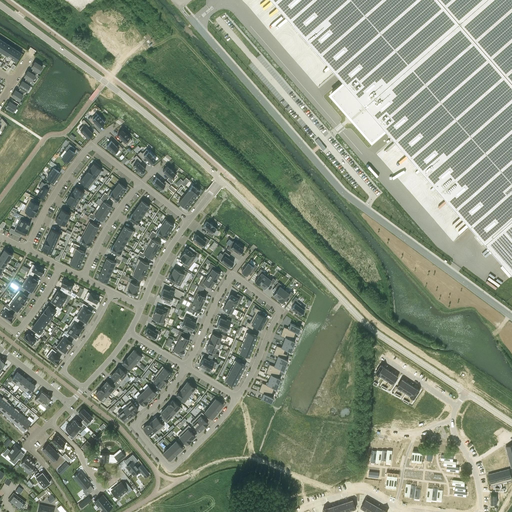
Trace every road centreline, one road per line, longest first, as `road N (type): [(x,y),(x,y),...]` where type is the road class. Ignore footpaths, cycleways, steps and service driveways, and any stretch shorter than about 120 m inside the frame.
road 1 (unclassified): [(511,317),(341,191),(190,20)]
road 2 (track): [(386,316),(374,258),(147,0)]
road 3 (tertiary): [(220,180),(373,331),(468,394)]
road 4 (tertiary): [(0,5),(129,99),(220,180)]
road 5 (residential): [(236,397),(279,310),(233,274),(186,366)]
road 6 (residential): [(186,366),(133,424),(166,465),(236,397)]
road 7 (residential): [(83,388),(61,370),(112,291)]
road 8 (residential): [(27,249),(48,203),(90,146)]
